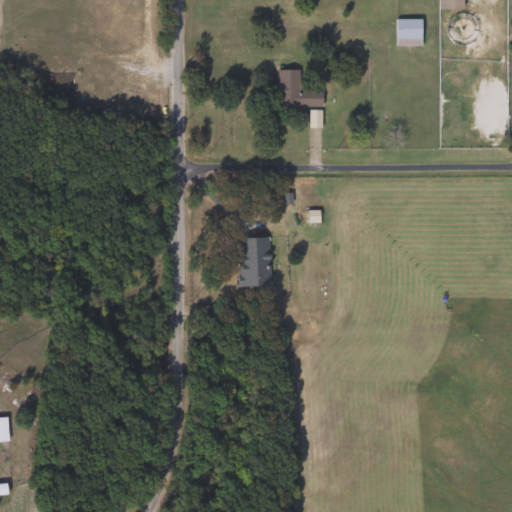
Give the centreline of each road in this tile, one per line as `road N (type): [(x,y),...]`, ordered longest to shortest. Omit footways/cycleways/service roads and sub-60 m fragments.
road 1 (residential): [(174,0),(177,354),(163,467),(146,511)]
road 2 (residential): [(177,159),(511,155)]
